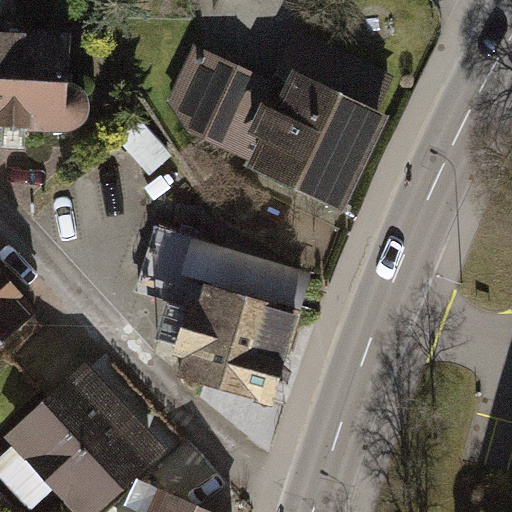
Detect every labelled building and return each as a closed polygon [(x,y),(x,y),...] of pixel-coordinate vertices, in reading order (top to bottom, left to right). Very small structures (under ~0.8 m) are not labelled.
[(64,30),(0,28),(0,134),(60,137),(64,30)] [(268,90),(190,53),(162,110),(176,147),(232,168),(268,90)] [(335,233),(382,136),(283,88),(236,185),(335,233)] [(264,396),(295,274),(179,235),(151,345),(163,361),(264,396)] [(0,300),(0,357),(28,332),(0,300)] [(1,451),(59,511),(107,511),(161,461),(80,376),(1,451)] [(211,511),(163,491),(153,511),(211,511)]
